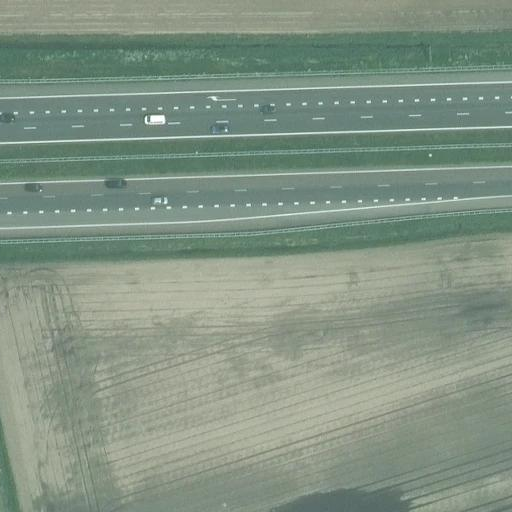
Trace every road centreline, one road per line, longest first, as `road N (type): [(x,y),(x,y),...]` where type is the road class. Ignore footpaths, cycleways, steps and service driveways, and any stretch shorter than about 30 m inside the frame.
road 1 (motorway): [(511,113),(0,130)]
road 2 (motorway): [(0,197),(511,181)]
